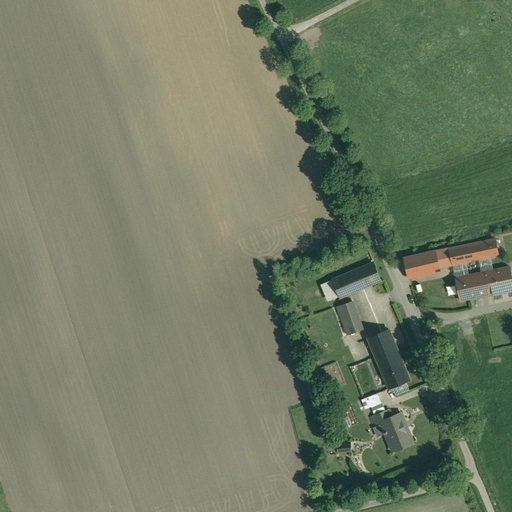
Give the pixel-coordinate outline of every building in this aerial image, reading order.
[(495,239),(449,248),(453,265),(476,260),(498,255),(495,239)] [(449,248),(435,251),(439,267),(453,265),(449,248)] [(361,254),(365,263),(372,260),(367,251),(361,254)] [(435,251),(404,258),(409,278),(440,271),(439,267),(435,251)] [(476,260),(453,265),(456,278),(479,273),(478,267),(476,260)] [(373,262),(332,280),(339,296),(340,298),(381,281),(373,262)] [(479,273),(456,278),(461,300),(511,289),(511,275),(510,267),(479,273)] [(332,280),(323,284),(329,300),(339,296),(332,280)] [(353,301),(346,303),(355,327),(361,325),(353,301)] [(346,303),(338,306),(348,334),(356,332),(355,327),(346,303)] [(348,334),(338,306),(333,308),(343,336),(348,334)] [(388,330),(367,338),(373,354),(394,345),(388,330)] [(394,345),(373,354),(388,389),(408,381),(394,345)] [(365,361),(350,367),(356,382),(363,399),(378,393),(365,361)] [(356,382),(345,386),(349,396),(352,403),(352,404),(363,399),(356,382)] [(378,393),(363,399),(367,408),(382,402),(378,393)] [(349,396),(340,399),(344,407),(352,403),(349,396)] [(400,413),(388,417),(385,410),(370,417),(374,427),(383,422),(386,430),(384,431),(385,435),(386,434),(393,450),(412,442),(400,413)] [(351,444),(338,445),(338,454),(352,453),(351,444)]
